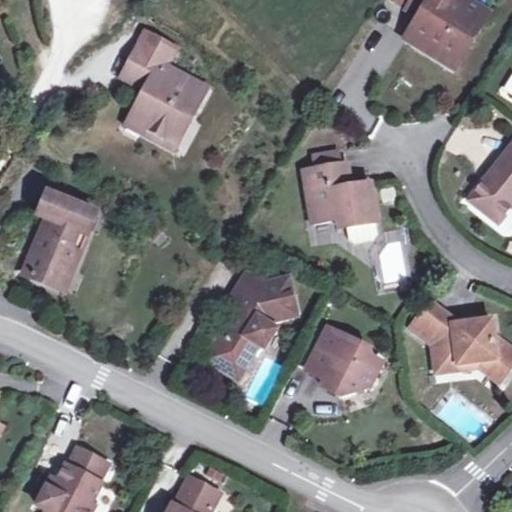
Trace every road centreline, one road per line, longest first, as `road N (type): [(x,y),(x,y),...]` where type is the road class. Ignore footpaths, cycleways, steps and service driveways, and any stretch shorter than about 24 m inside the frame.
road 1 (residential): [(0,333),(366,511)]
road 2 (residential): [(413,132),(425,197),(443,231),(468,258),(511,282)]
